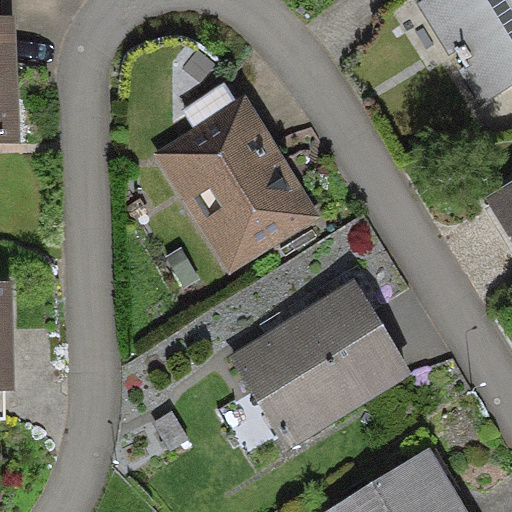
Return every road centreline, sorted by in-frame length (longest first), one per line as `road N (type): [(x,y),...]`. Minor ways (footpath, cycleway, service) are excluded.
road 1 (residential): [(64,511),(93,435),(99,368),(87,74),(98,38),(137,0)]
road 2 (residential): [(230,0),(293,53),(511,401)]
